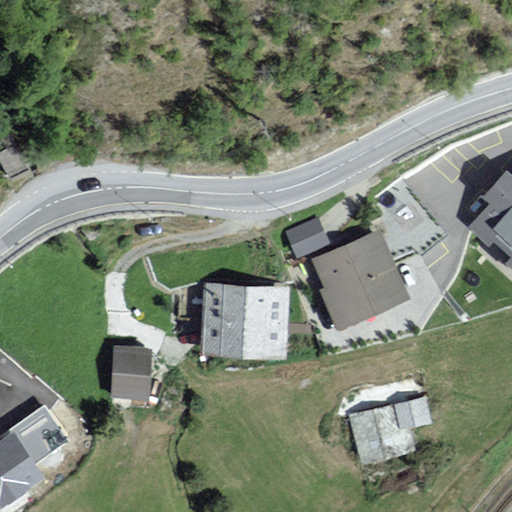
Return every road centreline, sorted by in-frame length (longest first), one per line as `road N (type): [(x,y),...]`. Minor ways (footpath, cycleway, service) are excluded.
road 1 (tertiary): [(511,87),(458,105),(304,183),(254,194),(98,190),(44,207),(0,237)]
road 2 (track): [(181,361),(211,377),(252,377),(511,316)]
